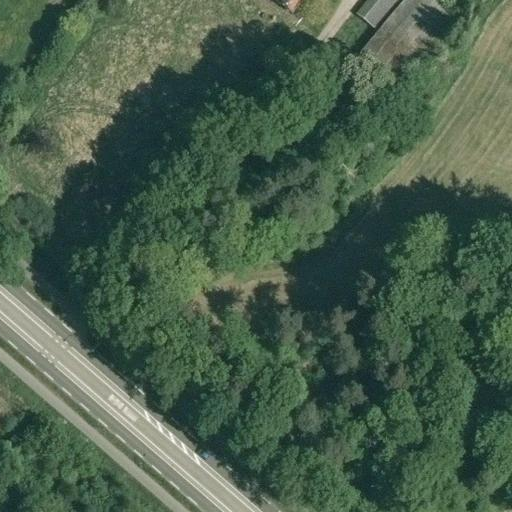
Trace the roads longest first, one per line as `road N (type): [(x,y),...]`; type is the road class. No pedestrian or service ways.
road 1 (primary): [(268,511),(0,279)]
road 2 (primary): [(0,327),(211,511)]
